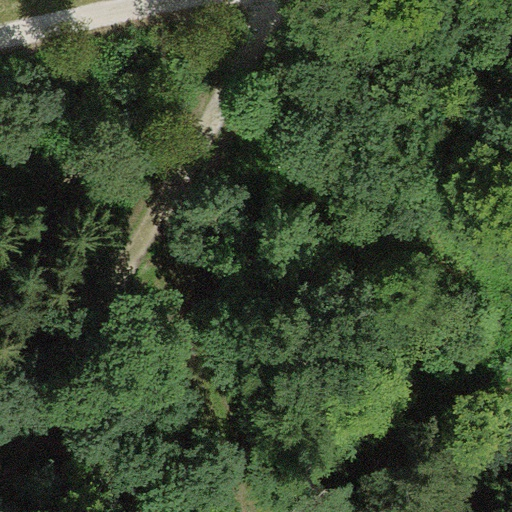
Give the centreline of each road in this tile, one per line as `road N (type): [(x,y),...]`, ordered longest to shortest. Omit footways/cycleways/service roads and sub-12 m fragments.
road 1 (track): [(271,0),(0,491)]
road 2 (track): [(172,177),(174,273),(198,379),(259,511)]
